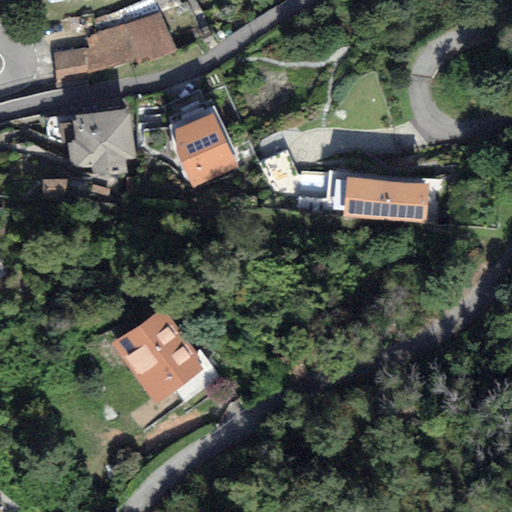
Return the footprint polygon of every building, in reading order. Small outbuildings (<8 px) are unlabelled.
[(87,54),(57,56),(59,92),(90,90),(89,76),(136,62),(139,70),(178,55),(162,17),(181,10),(176,0),(151,0),(99,20),(101,37),(86,38),(87,54)] [(130,111),(43,121),(45,140),(69,150),(72,170),(93,167),(94,178),(126,174),(124,161),(135,160),(130,111)] [(237,170),(214,114),(173,130),(195,187),(237,170)] [(423,187),(350,180),(346,218),(420,224),(423,187)] [(162,314),(118,345),(157,401),(201,370),(162,314)]
